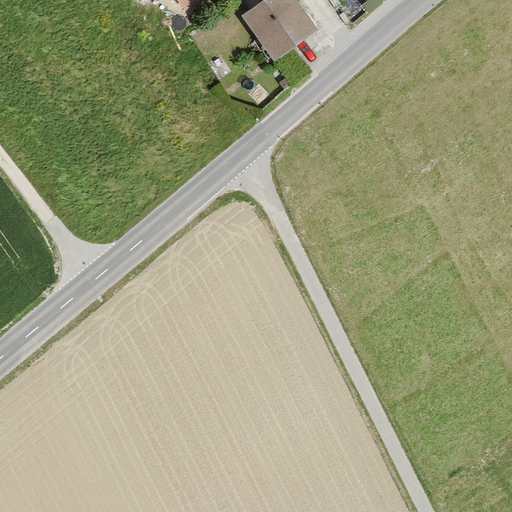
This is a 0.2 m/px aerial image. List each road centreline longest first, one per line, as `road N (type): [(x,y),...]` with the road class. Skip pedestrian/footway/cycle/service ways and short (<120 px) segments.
road 1 (tertiary): [(0,358),(421,0)]
road 2 (track): [(432,511),(253,150)]
road 3 (track): [(0,147),(96,274)]
